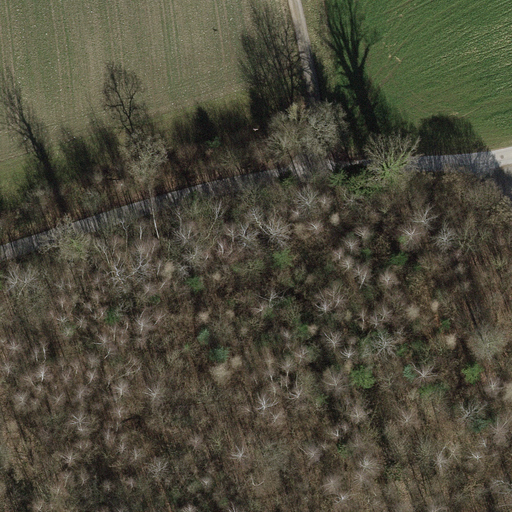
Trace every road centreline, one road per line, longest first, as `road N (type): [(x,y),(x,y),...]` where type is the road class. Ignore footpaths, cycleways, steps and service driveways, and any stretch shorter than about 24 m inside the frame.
road 1 (track): [(0,252),(247,181),(511,154)]
road 2 (track): [(293,0),(316,108),(318,172)]
